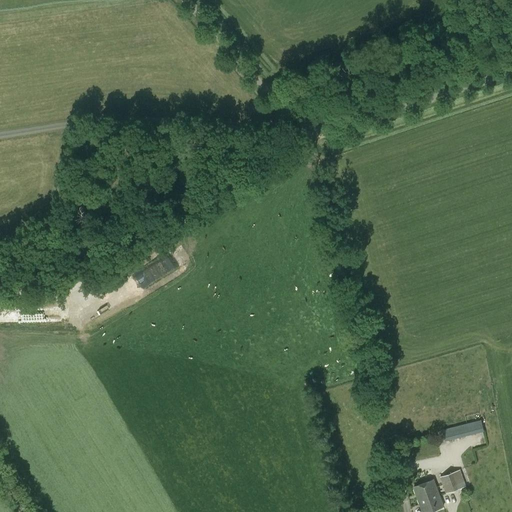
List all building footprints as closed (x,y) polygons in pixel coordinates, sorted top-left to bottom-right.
[(136,276),(143,289),(173,273),(166,260),(136,276)] [(95,301),(101,311),(137,292),(131,281),(95,301)] [(65,325),(65,310),(14,310),(14,325),(65,325)] [(480,415),(466,418),(463,404),(436,410),(441,431),(443,431),(446,442),(484,432),(480,415)] [(446,493),(466,486),(460,470),(440,477),(446,493)] [(422,511),(429,511),(444,507),(434,480),(414,487),(422,511)]
